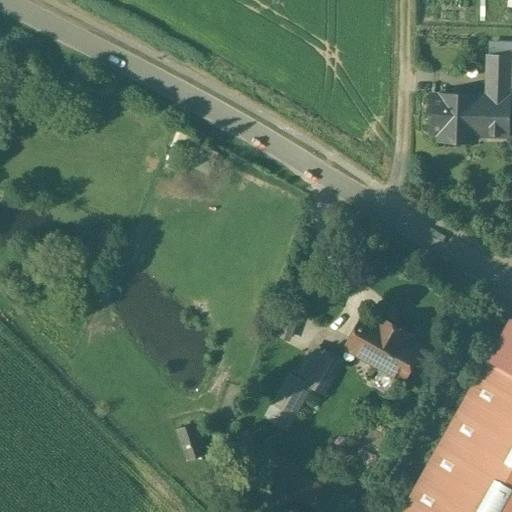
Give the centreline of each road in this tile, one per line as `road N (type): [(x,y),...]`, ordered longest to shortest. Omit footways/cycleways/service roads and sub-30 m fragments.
road 1 (unclassified): [(0,0),(511,283)]
road 2 (track): [(403,0),(399,199),(392,215)]
